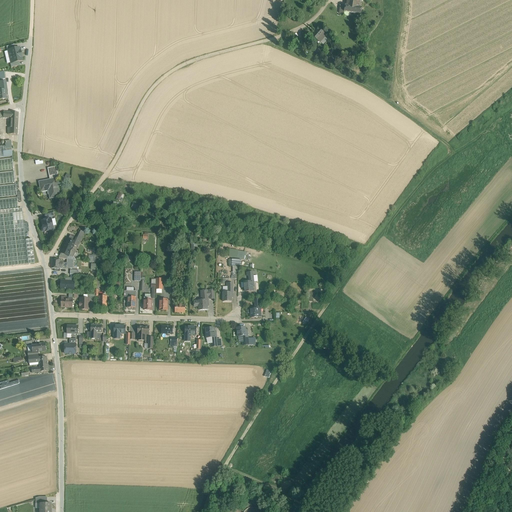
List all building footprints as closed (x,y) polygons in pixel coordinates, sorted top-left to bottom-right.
[(361,0),(351,0),(351,1),(348,0),(346,0),(345,6),(341,5),(340,6),(340,7),(340,11),(348,12),(361,15),(362,8),(360,8),(361,0)] [(325,34),(319,29),(313,36),(319,41),(322,38),(325,34)] [(10,57),(21,54),(19,48),(14,49),(8,50),(10,57)] [(18,113),(10,112),(10,119),(10,128),(8,128),(8,134),(17,134),(17,128),(18,128),(18,113)] [(5,146),(0,146),(0,157),(13,156),(11,141),(5,141),(5,146)] [(13,158),(0,159),(0,170),(14,169),(13,158)] [(56,167),(48,168),(49,176),(58,174),(56,167)] [(14,171),(0,172),(0,184),(15,182),(14,171)] [(58,174),(49,176),(50,180),(39,182),(41,192),(49,191),(50,199),(60,197),(57,179),(59,179),(58,174)] [(16,184),(0,185),(0,197),(17,196),(16,184)] [(17,197),(0,198),(0,210),(18,208),(17,197)] [(0,210),(0,267),(28,264),(25,240),(22,208),(0,210)] [(53,212),(45,213),(46,217),(47,220),(51,219),(52,219),(51,216),(54,215),(53,212)] [(47,220),(42,221),(43,227),(42,227),(41,228),(42,231),(43,232),(44,232),(54,230),(51,219),(47,220)] [(78,247),(81,240),(77,238),(74,237),(71,236),(69,236),(68,239),(66,244),(73,247),(74,246),(78,247)] [(32,239),(25,240),(28,264),(35,263),(32,239)] [(72,250),(73,247),(66,244),(61,253),(69,257),(74,257),(76,252),(76,251),(72,250)] [(229,257),(245,260),(247,252),(230,249),(229,257)] [(61,261),(53,260),(52,269),(55,269),(55,271),(60,272),(60,269),(63,269),(63,267),(63,263),(63,262),(61,262),(61,261)] [(72,282),(62,281),(61,289),(69,290),(70,291),(71,291),(72,290),(72,288),(71,287),(72,282),(74,282),(74,279),(72,279),(72,282)] [(249,282),(244,283),(245,292),(253,291),(252,287),(254,287),(253,282),(249,282)] [(136,291),(126,291),(125,297),(128,297),(128,308),(135,308),(136,297),(136,291)] [(204,300),(198,301),(194,302),(195,307),(199,306),(199,310),(208,310),(207,306),(208,306),(208,296),(207,293),(207,291),(201,291),(202,295),(203,295),(204,300)] [(229,293),(223,293),(223,302),(232,302),(231,298),(233,298),(233,293),(229,293)] [(151,294),(145,294),(145,300),(144,300),(144,310),(152,310),(152,300),(151,300),(151,294)] [(107,296),(99,296),(99,307),(107,307),(107,296)] [(88,299),(80,299),(80,310),(89,310),(89,303),(90,299),(88,299)] [(256,309),(250,309),(251,318),(259,317),(259,314),(260,314),(260,308),(256,309)] [(102,325),(91,325),(91,332),(91,339),(96,339),(96,333),(102,333),(102,325)] [(149,327),(138,326),(138,340),(146,341),(146,334),(149,334),(149,327)] [(196,327),(186,327),(185,339),(190,340),(190,338),(196,338),(196,335),(196,332),(197,332),(197,330),(196,330),(196,327)] [(245,327),(237,328),(238,337),(243,336),(247,336),(247,331),(245,331),(245,327)] [(214,328),(206,329),(207,338),(212,337),(216,337),(215,332),(214,332),(214,328)] [(45,343),(37,344),(37,346),(32,347),(33,352),(33,353),(38,352),(46,351),(45,343)] [(70,345),(65,345),(65,354),(76,354),(76,345),(70,345)] [(39,355),(29,356),(30,363),(39,362),(39,358),(39,355)] [(48,364),(39,365),(40,368),(32,369),(32,373),(40,372),(48,371),(48,364)]
